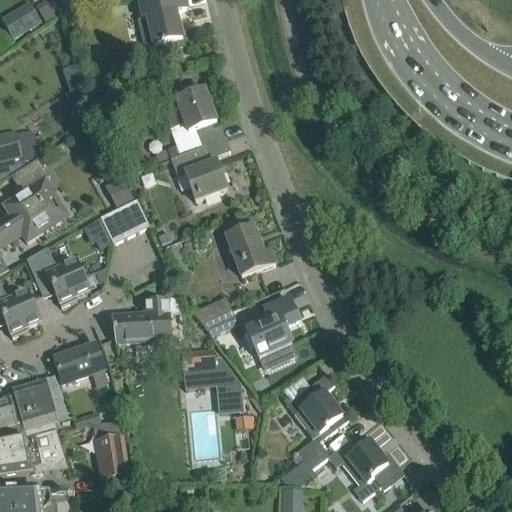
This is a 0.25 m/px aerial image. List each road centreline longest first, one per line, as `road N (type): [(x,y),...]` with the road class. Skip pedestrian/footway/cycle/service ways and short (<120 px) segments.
road 1 (residential): [(468,511),(342,334),(250,126),(212,0)]
road 2 (secondary): [(375,0),(395,47),(428,90),(484,135),(511,146)]
